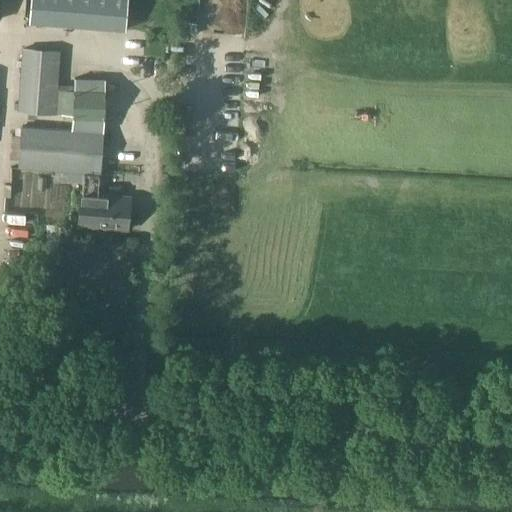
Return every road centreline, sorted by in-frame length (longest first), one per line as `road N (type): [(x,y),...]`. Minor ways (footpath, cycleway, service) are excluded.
road 1 (unclassified): [(0,404),(511,433)]
road 2 (unknown): [(141,412),(156,167),(151,99)]
road 3 (unknown): [(151,99),(115,55),(88,43),(32,37),(6,59),(0,114)]
